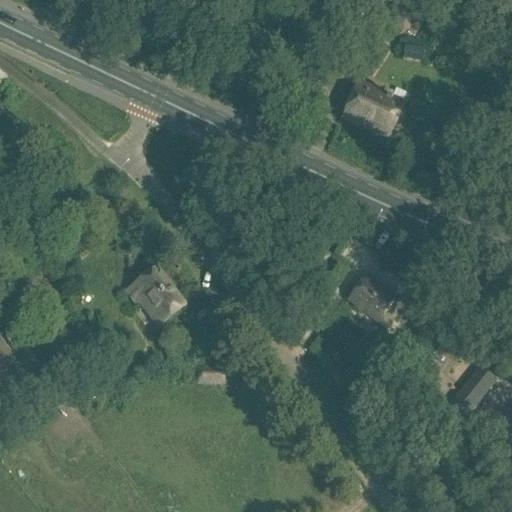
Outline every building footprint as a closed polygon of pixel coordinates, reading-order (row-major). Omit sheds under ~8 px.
[(362,17),(347,7),(322,44),(337,54),(362,17)] [(323,82),(335,88),(341,76),(329,70),(323,82)] [(359,84),(342,122),(386,143),(404,104),(359,84)] [(157,270),(126,293),(135,307),(138,305),(158,330),(186,309),(157,270)] [(383,327),(382,328),(385,330),(394,317),(399,320),(407,310),(402,306),(383,292),(365,279),(348,301),(383,327)] [(438,338),(426,353),(440,363),(450,347),(438,338)] [(197,386),(225,385),(225,368),(197,368),(197,386)] [(467,420),(497,383),(479,369),(450,406),(467,420)]
